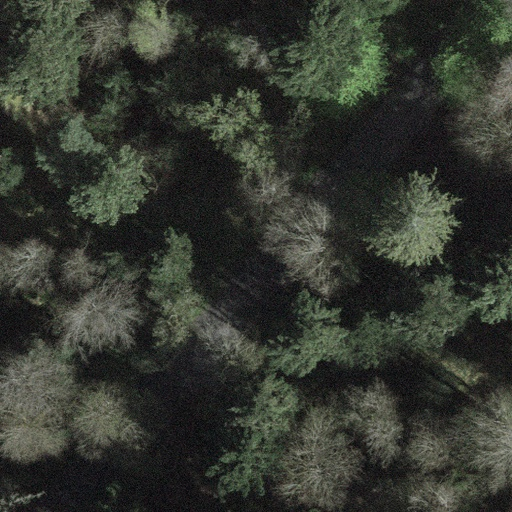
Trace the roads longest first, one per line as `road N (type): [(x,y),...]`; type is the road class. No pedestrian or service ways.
road 1 (tertiary): [(82,511),(508,0)]
road 2 (track): [(511,186),(403,134)]
